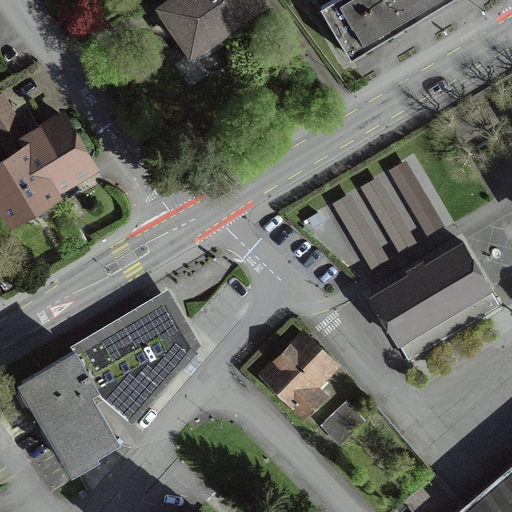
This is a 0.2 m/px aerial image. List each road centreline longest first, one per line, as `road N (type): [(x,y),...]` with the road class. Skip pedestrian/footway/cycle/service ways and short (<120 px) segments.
road 1 (primary): [(511,32),(214,207)]
road 2 (residential): [(177,228),(7,0)]
road 3 (unknown): [(321,306),(508,198)]
road 4 (residential): [(214,207),(273,277),(266,305),(214,377)]
road 5 (primary): [(177,228),(0,334)]
road 6 (residential): [(214,377),(348,511)]
road 7 (residential): [(214,377),(100,511)]
